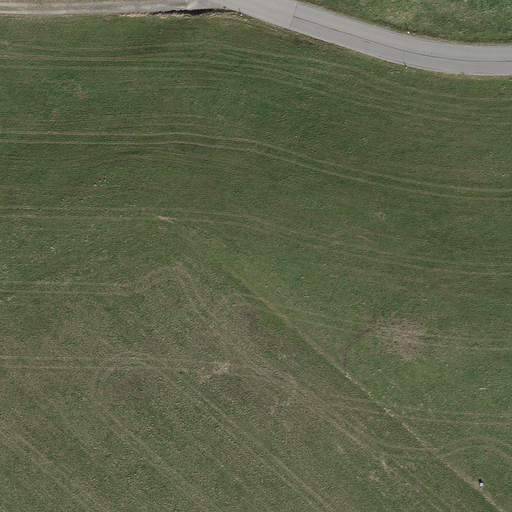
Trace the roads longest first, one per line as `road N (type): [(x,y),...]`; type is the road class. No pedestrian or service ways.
road 1 (unclassified): [(511,60),(392,52),(234,0)]
road 2 (track): [(221,0),(178,10),(0,10)]
